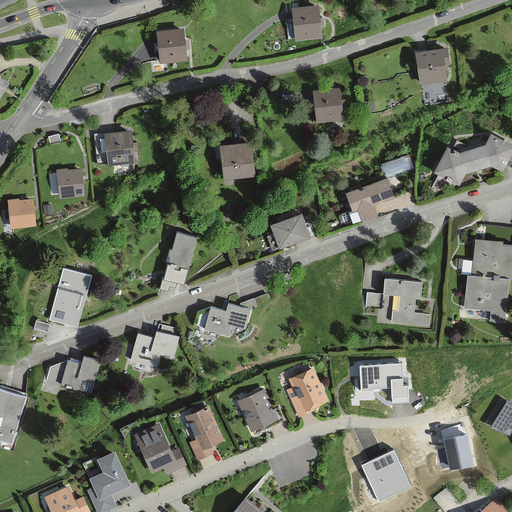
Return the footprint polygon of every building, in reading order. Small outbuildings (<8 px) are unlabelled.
[(323,35),(319,2),(292,5),(295,38),(323,35)] [(187,58),(184,26),(157,28),(159,60),(187,58)] [(450,62),(448,44),(434,46),(416,48),(419,82),(445,80),(448,79),(446,62),(450,62)] [(2,75),(0,73),(0,96),(10,80),(2,75)] [(344,118),(340,85),(313,88),(316,109),(317,121),(344,118)] [(122,129),(105,131),(107,150),(108,164),(135,161),(132,128),(122,129)] [(459,148),(447,142),(433,168),(443,174),(459,183),(466,171),(492,163),(503,169),(511,152),(511,140),(491,129),(485,140),(459,148)] [(107,150),(105,131),(95,132),(97,151),(107,150)] [(59,133),(48,136),(51,144),(61,142),(59,133)] [(255,173),(251,139),(220,143),(224,177),(255,173)] [(56,167),(60,196),(85,193),(82,166),(68,168),(68,166),(56,167)] [(381,179),(346,189),(352,209),(353,212),(360,210),(363,221),(378,217),(374,204),(394,198),(388,177),(381,179)] [(19,196),(7,197),(9,210),(10,226),(36,224),(33,197),(19,198),(19,196)] [(52,203),(43,204),(44,215),(53,214),(52,203)] [(302,211),(271,222),(280,249),(311,238),(307,226),(302,211)] [(198,233),(177,228),(164,276),(178,280),(184,282),(198,233)] [(503,238),(476,236),(474,259),(472,272),(509,275),(511,275),(511,243),(503,243),(503,238)] [(92,273),(64,266),(50,317),(78,325),(92,273)] [(472,272),(467,271),(463,307),(491,309),(490,319),(505,320),(509,275),(472,272)] [(389,276),(385,275),(383,292),(400,294),(398,310),(393,309),(392,319),(428,323),(429,313),(414,312),(416,297),(422,297),(423,279),(389,276)] [(176,286),(178,280),(164,276),(161,288),(169,290),(171,285),(176,286)] [(382,308),(383,292),(367,291),(366,307),(382,308)] [(267,292),(241,301),(241,304),(251,307),(270,301),(267,292)] [(246,328),(251,307),(241,304),(228,301),(226,308),(210,304),(205,328),(229,334),(231,324),(246,328)] [(37,320),(34,327),(48,331),(50,324),(37,320)] [(154,335),(139,331),(131,358),(157,365),(160,354),(174,357),(181,333),(156,327),(154,335)] [(102,358),(84,353),(82,360),(68,357),(61,384),(83,389),(85,378),(96,381),(102,358)] [(61,384),(68,357),(51,363),(43,390),(58,394),(61,384)] [(327,400),(312,365),(289,375),(294,386),(286,390),(297,413),(327,400)] [(26,393),(1,385),(0,389),(0,437),(11,441),(26,393)] [(278,417),(265,387),(238,398),(251,429),(278,417)] [(223,438),(208,404),(186,414),(196,438),(190,441),(197,458),(214,451),(211,443),(223,438)] [(172,450),(160,422),(135,433),(153,471),(164,466),(166,472),(187,463),(179,446),(172,450)] [(131,483),(115,448),(97,456),(103,470),(89,476),(94,486),(88,488),(98,511),(103,511),(118,506),(112,492),(131,483)] [(76,497),(69,483),(45,494),(53,511),(87,511),(91,511),(83,494),(76,497)] [(255,501),(246,494),(230,511),(267,511),(264,509),(255,501)] [(506,511),(494,497),(475,511),(506,511)]
